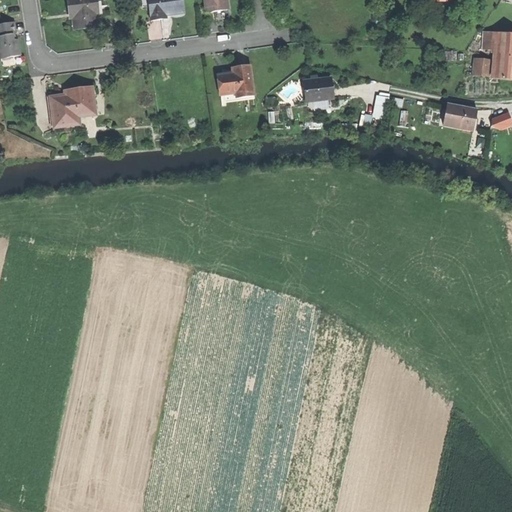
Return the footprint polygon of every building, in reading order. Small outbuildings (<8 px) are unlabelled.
[(96,0),(69,0),(70,9),(72,19),(74,18),(76,29),(99,26),(96,0)] [(148,0),(149,7),(151,21),(163,20),(163,16),(167,16),(185,13),(183,0),(148,0)] [(204,0),(206,13),(221,11),(229,10),(227,0),(204,0)] [(0,25),(0,49),(2,60),(3,59),(5,61),(11,60),(13,58),(22,56),(20,48),(19,41),(17,41),(14,39),(12,24),(0,25)] [(511,66),(511,34),(498,33),(496,50),(495,65),(511,66)] [(3,67),(23,63),(22,56),(13,58),(11,60),(5,61),(3,59),(2,60),(3,67)] [(474,76),(489,77),(490,62),(475,61),(474,76)] [(511,66),(495,65),(493,79),(511,80),(511,66)] [(230,75),(217,77),(220,96),(224,96),(236,94),(236,101),(242,101),(242,98),(254,97),(250,67),(238,68),(238,74),(230,75)] [(329,79),(304,82),(307,103),(332,100),(331,90),(329,79)] [(298,85),(287,86),(287,97),(298,97),(298,85)] [(51,99),(55,128),(80,125),(79,117),(96,115),(93,89),(74,92),(75,96),(65,97),(51,99)] [(377,91),(372,117),(384,119),(388,93),(377,91)] [(225,103),(236,101),(236,94),(224,96),(225,103)] [(462,108),(447,105),(443,126),(473,133),(478,111),(462,108)]
